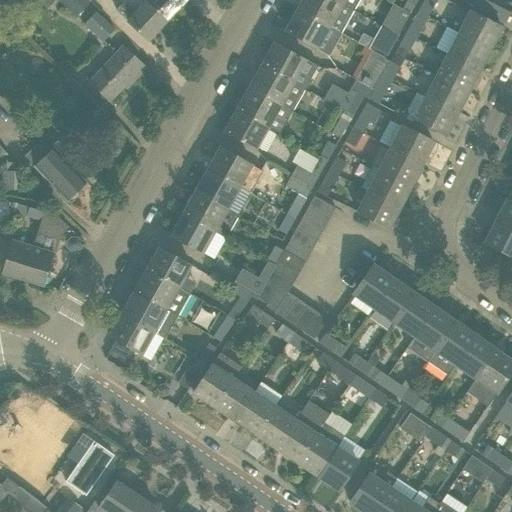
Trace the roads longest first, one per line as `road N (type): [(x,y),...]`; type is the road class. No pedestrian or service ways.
road 1 (residential): [(51,357),(252,0)]
road 2 (tertiary): [(272,511),(51,357)]
road 3 (residential): [(511,310),(469,279),(448,247),(454,210),(511,94)]
